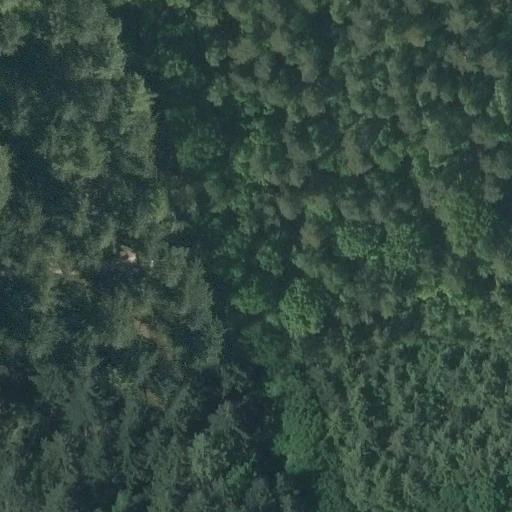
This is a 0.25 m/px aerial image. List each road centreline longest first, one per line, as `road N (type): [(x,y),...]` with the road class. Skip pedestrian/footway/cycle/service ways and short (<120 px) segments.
road 1 (track): [(511,184),(422,215),(246,252),(0,266)]
road 2 (track): [(328,511),(246,252)]
road 3 (track): [(168,0),(246,252)]
